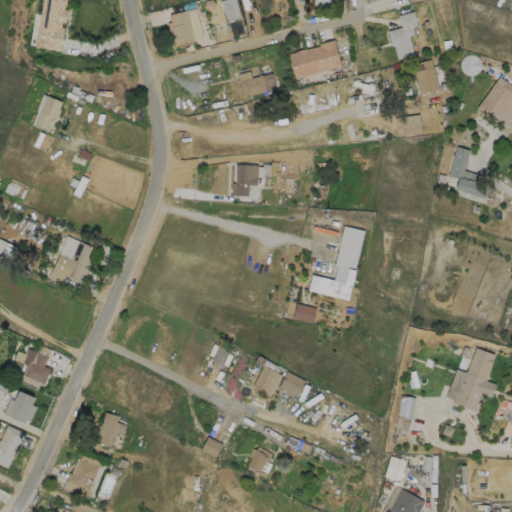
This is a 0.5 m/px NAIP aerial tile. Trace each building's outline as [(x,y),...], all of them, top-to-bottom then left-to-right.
[(65,0),(65,4),(64,4),(63,8),(67,9),(64,23),(61,22),(60,26),(63,27),(61,36),(59,50),(34,46),(41,0),(65,0)] [(239,18),(235,0),(221,0),(225,20),(239,18)] [(193,39),(172,44),(170,33),(174,32),(172,25),(175,24),(172,13),(186,9),(193,39)] [(408,35),(413,54),(396,59),(392,45),(390,46),(386,30),(400,26),(397,14),(412,10),(416,26),(411,27),(413,34),(408,35)] [(333,39),(340,65),(294,77),(287,53),(296,51),(296,50),(305,48),(305,49),(318,45),(318,43),(333,39)] [(480,72),(478,55),(459,57),(461,75),(480,72)] [(438,88),(419,93),(411,63),(430,58),(438,88)] [(248,70),(250,77),(270,72),(274,87),(242,96),(237,73),(248,70)] [(511,85),(511,98),(495,121),(476,107),(498,76),(511,85)] [(308,99),(307,94),(289,97),(292,110),(326,103),(327,106),(347,102),(345,91),(308,99)] [(60,109),(58,113),(56,113),(54,118),(50,116),(44,129),(32,124),(44,94),(61,101),(58,108),(60,109)] [(421,133),(419,115),(394,117),(396,135),(421,133)] [(463,170),(484,176),(482,183),(487,184),(487,186),(493,188),(490,198),(484,196),(484,197),(462,191),(463,190),(454,188),(457,178),(447,175),(455,146),(469,150),(463,170)] [(257,164),(256,184),(252,184),(252,186),(247,186),(247,195),(230,194),(231,183),(234,183),(235,163),(257,164)] [(72,167),(81,172),(71,190),(65,186),(67,181),(60,177),(63,171),(70,175),(72,167)] [(33,223),(33,224),(34,225),(31,230),(30,229),(27,234),(14,228),(16,225),(14,224),(16,221),(15,220),(16,219),(18,220),(20,216),(33,223)] [(363,230),(347,299),(307,289),(311,274),(333,279),(336,265),(334,264),(343,225),(363,230)] [(96,248),(81,283),(62,275),(59,281),(47,276),(65,235),(96,248)] [(311,323),(316,308),(296,302),(292,317),(311,323)] [(49,368),(42,383),(38,381),(35,388),(18,381),(21,374),(22,375),(26,365),(20,362),(26,346),(36,350),(35,351),(46,356),(42,365),(49,368)] [(494,355),(485,380),(495,383),(490,397),(480,393),(474,411),(452,403),(464,371),(466,371),(475,347),(494,354),(493,355),(494,355)] [(281,374),(270,395),(252,385),(263,364),(281,374)] [(304,379),(295,396),(277,386),(286,370),(304,379)] [(33,397),(31,402),(31,403),(31,404),(35,406),(28,421),(24,419),(23,422),(2,413),(9,398),(13,400),(17,390),(33,397)] [(398,417),(413,418),(413,396),(399,396),(398,417)] [(125,424),(123,434),(117,432),(115,441),(111,440),(109,446),(96,442),(98,434),(95,433),(97,425),(100,426),(104,412),(117,416),(116,422),(125,424)] [(22,432),(6,467),(0,464),(0,436),(6,424),(22,432)] [(221,443),(214,457),(200,449),(206,436),(221,443)] [(271,453),(267,462),(264,461),(260,470),(258,469),(258,471),(247,465),(256,446),(271,453)] [(80,453),(100,461),(88,490),(77,486),(74,493),(62,488),(68,472),(70,473),(77,457),(78,458),(80,453)] [(384,477),(400,480),(404,459),(388,456),(384,477)] [(423,500),(416,511),(387,511),(401,488),(423,500)]
